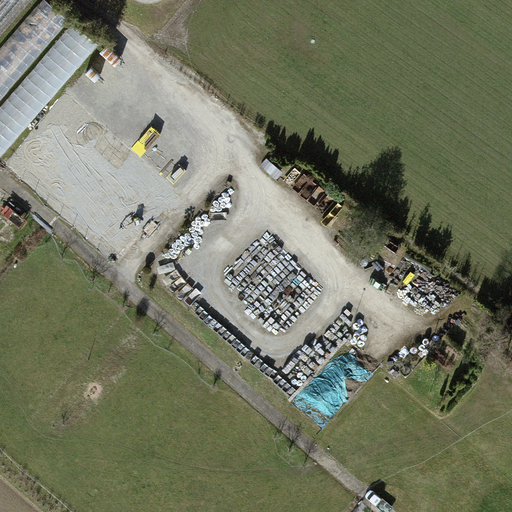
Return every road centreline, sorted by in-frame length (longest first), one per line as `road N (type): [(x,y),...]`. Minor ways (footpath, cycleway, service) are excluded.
road 1 (track): [(385,511),(0,170)]
road 2 (track): [(73,0),(210,94),(222,116),(224,140),(147,240),(126,282)]
